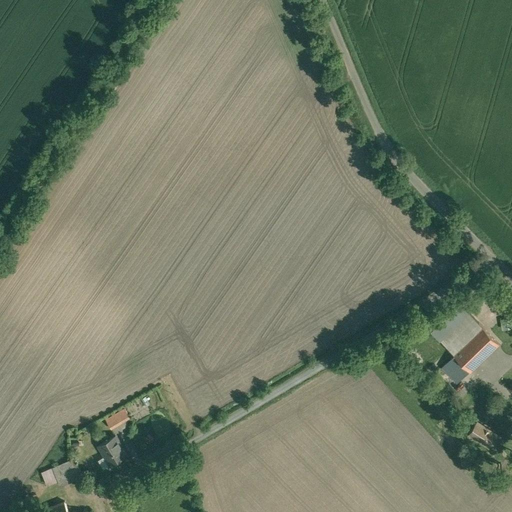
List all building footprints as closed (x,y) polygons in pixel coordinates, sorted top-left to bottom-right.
[(499,343),(469,311),(440,339),(455,355),(470,370),(499,343)] [(502,329),(511,328),(511,315),(500,318),(502,329)] [(470,370),(455,355),(443,367),(458,382),(470,370)] [(125,407),(105,416),(110,427),(130,418),(125,407)] [(499,435),(477,421),(470,432),(491,446),(499,435)] [(116,435),(100,445),(111,463),(127,453),(116,435)] [(83,475),(76,458),(54,467),(54,468),(59,479),(61,484),(83,475)] [(54,468),(43,473),(48,483),(59,479),(54,468)] [(70,511),(65,500),(47,508),(49,511),(70,511)] [(128,511),(126,502),(113,506),(114,511),(128,511)]
